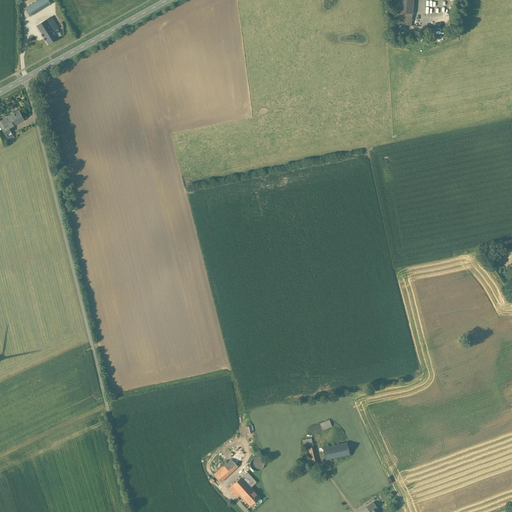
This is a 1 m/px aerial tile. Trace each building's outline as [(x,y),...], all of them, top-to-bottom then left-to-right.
[(48,0),(39,0),(35,2),(40,10),(50,4),(48,0)] [(399,0),(398,13),(412,14),(413,0),(399,0)] [(35,2),(25,9),(30,16),(40,10),(35,2)] [(412,14),(398,13),(397,25),(411,26),(412,14)] [(58,28),(51,17),(47,20),(51,27),(53,31),(58,28)] [(47,20),(36,26),(41,33),(41,34),(51,27),(47,20)] [(51,27),(41,34),(41,33),(40,34),(40,35),(42,35),(48,44),(58,38),(53,31),(51,27)] [(19,112),(0,121),(0,125),(3,131),(9,128),(24,120),(19,112)] [(9,128),(3,131),(7,137),(12,134),(9,128)] [(329,420),(310,428),(313,434),(332,426),(329,420)] [(347,442),(334,445),(337,457),(350,454),(347,442)] [(238,444),(227,455),(231,459),(240,451),(242,449),(238,444)] [(332,446),(323,448),(325,460),(335,458),(337,457),(334,445),(332,446)] [(313,447),(308,448),(308,449),(306,450),(311,470),(319,469),(313,447)] [(240,451),(231,459),(236,464),(245,456),(240,451)] [(260,458),(258,457),(256,458),(255,458),(254,459),(252,460),(251,461),(251,463),(251,464),(251,466),(252,467),(252,468),(254,470),(256,471),(257,471),(259,471),(261,470),(263,468),(264,467),(264,465),(264,463),(263,461),(262,459),(261,459),(261,458),(260,458)] [(231,459),(214,474),(221,482),(238,466),(236,464),(231,459)] [(253,480),(247,472),(241,477),(248,485),(253,480)] [(241,477),(232,485),(239,493),(249,485),(248,485),(241,477)] [(239,493),(232,485),(228,488),(237,497),(240,494),(239,493)] [(259,497),(249,485),(239,493),(240,494),(250,505),(259,497)] [(373,503),(367,507),(370,511),(372,511),(377,508),(378,508),(373,503)]
